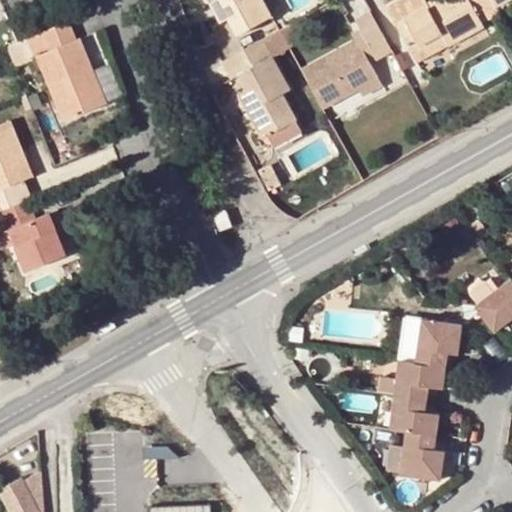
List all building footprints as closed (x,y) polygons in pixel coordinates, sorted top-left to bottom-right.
[(207,0),(212,8),(219,4),(227,19),(237,37),(271,18),(260,0),(207,0)] [(426,4),(424,0),(397,0),(385,7),(393,22),(426,4)] [(431,12),(426,4),(393,22),(412,55),(442,39),(447,47),(482,27),(476,16),(494,6),(492,1),(491,0),(452,0),(448,3),(431,12)] [(446,0),(433,0),(426,4),(431,12),(448,3),(446,0)] [(494,6),(497,8),(511,0),(493,0),(492,1),(494,6)] [(219,4),(212,8),(220,23),(227,19),(219,4)] [(384,40),(369,12),(354,21),(360,31),(369,48),(384,40)] [(70,23),(28,40),(35,58),(39,56),(64,121),(99,107),(86,74),(95,70),(82,38),(77,41),(70,23)] [(351,36),(354,42),(361,53),(369,48),(360,31),(351,36)] [(391,53),(384,40),(369,48),(361,53),(368,66),(391,53)] [(261,41),(220,64),(230,82),(237,79),(245,92),(253,108),(247,112),(262,139),(295,121),(281,96),(289,91),(261,41)] [(354,42),(300,71),(321,110),(357,90),(376,80),(368,66),(361,53),(354,42)] [(94,56),(107,94),(122,89),(109,51),(94,56)] [(86,74),(99,107),(109,103),(95,70),(86,74)] [(376,80),(357,90),(362,99),(381,89),(376,80)] [(238,96),(247,112),(253,108),(245,92),(238,96)] [(13,154),(21,151),(10,124),(0,127),(0,214),(26,204),(33,201),(25,181),(13,154)] [(33,179),(21,151),(13,154),(25,181),(33,179)] [(268,171),(258,176),(268,193),(277,189),(268,171)] [(32,219),(26,204),(0,214),(0,219),(22,273),(63,257),(55,236),(46,214),(32,219)] [(59,209),(46,214),(55,236),(67,231),(59,209)] [(225,214),(216,217),(220,231),(231,228),(225,214)] [(488,232),(478,219),(471,223),(481,237),(488,232)] [(495,330),(511,317),(511,277),(474,304),(495,330)] [(422,318),(406,315),(400,358),(417,361),(422,318)] [(417,361),(446,365),(447,356),(448,351),(457,352),(459,352),(463,324),(422,318),(417,361)] [(428,397),(429,389),(430,385),(439,387),(444,387),(446,365),(417,361),(400,358),(398,378),(396,393),(428,397)] [(396,393),(398,378),(388,377),(386,391),(396,393)] [(435,412),(426,412),(427,407),(428,397),(396,393),(392,428),(406,430),(437,434),(440,413),(435,412)] [(444,451),(436,450),(436,444),(437,434),(406,430),(406,438),(405,446),(403,470),(402,474),(441,479),(444,451)] [(403,470),(405,446),(392,444),(389,469),(403,470)] [(0,486),(0,493),(10,511),(43,511),(42,470),(23,479),(22,476),(0,486)] [(148,504),(147,511),(210,511),(210,502),(148,504)]
